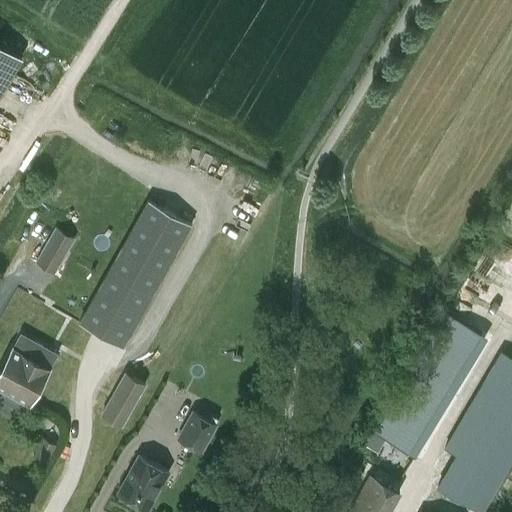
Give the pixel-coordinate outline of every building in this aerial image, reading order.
[(2,23),(0,26),(0,34),(26,51),(32,41),(2,23)] [(0,94),(23,56),(0,41),(0,94)] [(0,121),(9,129),(15,122),(0,108),(0,121)] [(122,345),(191,222),(148,198),(79,321),(122,345)] [(54,271),(73,238),(56,228),(36,261),(54,271)] [(419,451),(478,323),(447,309),(387,437),(419,451)] [(21,333),(4,363),(39,383),(56,352),(21,333)] [(446,445),(457,452),(438,486),(481,511),(482,511),(501,477),(511,459),(511,355),(503,350),(446,445)] [(39,383),(4,363),(0,370),(0,384),(29,401),(39,383)] [(122,423),(145,383),(125,372),(102,411),(122,423)] [(201,449),(216,422),(193,410),(178,437),(201,449)] [(48,460),(56,443),(42,436),(34,453),(48,460)] [(140,453),(118,491),(140,503),(147,508),(169,469),(163,466),(140,453)] [(371,474),(349,511),(386,511),(399,489),(371,474)]
